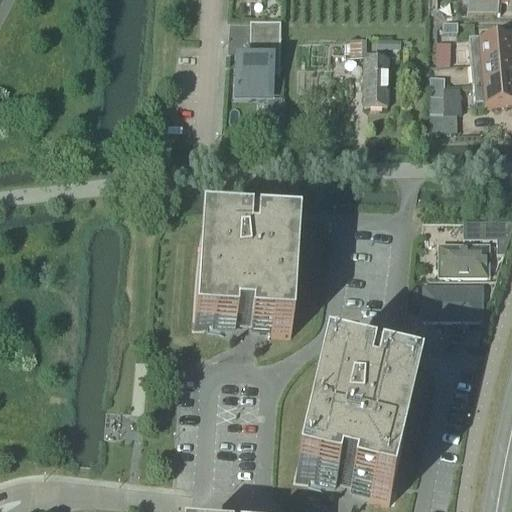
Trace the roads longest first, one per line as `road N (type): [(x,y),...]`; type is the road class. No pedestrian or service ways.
road 1 (residential): [(208,177),(411,167),(511,172)]
road 2 (residential): [(385,345),(404,238),(390,223),(351,226),(341,236),(328,337)]
road 3 (residential): [(385,345),(444,369),(418,511)]
road 4 (residential): [(19,506),(43,499),(200,511)]
road 5 (residential): [(208,177),(215,0)]
